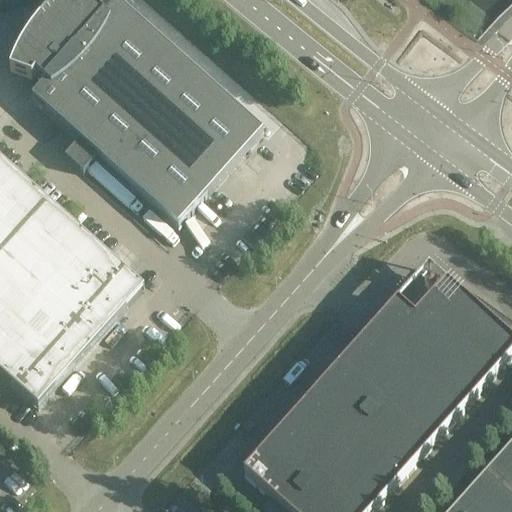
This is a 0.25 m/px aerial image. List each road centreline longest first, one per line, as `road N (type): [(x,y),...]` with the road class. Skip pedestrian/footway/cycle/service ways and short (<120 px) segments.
road 1 (unclassified): [(92,511),(423,147)]
road 2 (unclassified): [(243,0),(423,147)]
road 3 (unknown): [(189,283),(157,306),(33,439)]
road 4 (unknown): [(189,283),(30,147)]
road 5 (unknown): [(361,319),(414,265),(437,258),(511,306)]
road 6 (unclassified): [(447,117),(300,0)]
road 7 (unknown): [(291,152),(189,283)]
road 8 (unknown): [(255,445),(361,319)]
road 9 (unknown): [(511,399),(412,511)]
